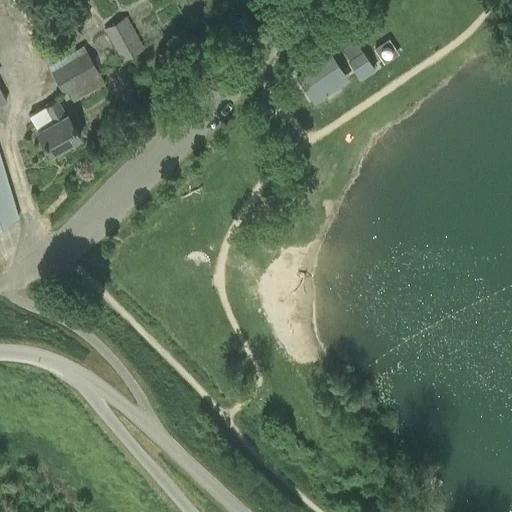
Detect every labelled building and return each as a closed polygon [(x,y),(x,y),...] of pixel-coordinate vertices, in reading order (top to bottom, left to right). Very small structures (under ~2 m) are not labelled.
[(104,29),(122,62),(145,49),(127,16),(104,29)] [(361,78),(374,68),(353,37),(339,47),(361,78)] [(384,62),(398,53),(388,39),(374,48),(384,62)] [(88,51),(52,72),(65,93),(69,91),(75,101),(106,83),(88,51)] [(308,93),(342,70),(330,53),(297,76),(308,93)] [(45,107),(53,121),(37,131),(50,153),(80,136),(58,99),(45,107)] [(0,224),(19,218),(0,157),(0,224)]
